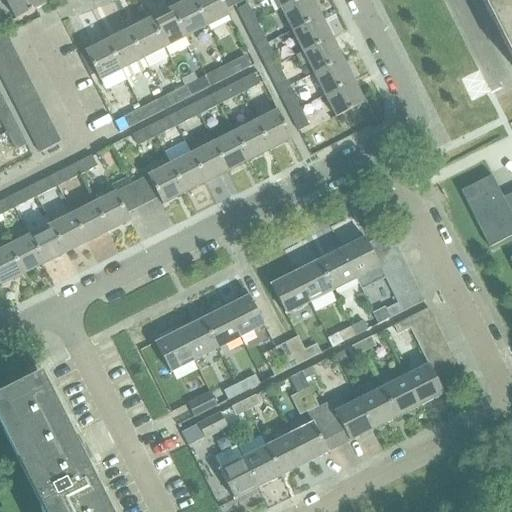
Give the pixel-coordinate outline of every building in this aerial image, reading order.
[(43,0),(6,0),(17,20),(46,6),(43,0)] [(187,38),(208,27),(194,0),(187,0),(172,8),(187,38)] [(227,10),(222,0),(194,0),(208,27),(230,16),(227,10)] [(237,0),(222,0),(227,10),(239,3),(237,0)] [(276,0),(281,10),(301,0),(276,0)] [(301,0),(281,10),(292,31),(321,17),(313,0),(301,0)] [(511,0),(487,0),(511,48),(511,0)] [(237,10),(246,28),(257,22),(248,4),(237,10)] [(165,48),(187,38),(172,8),(150,19),(165,48)] [(292,31),(303,53),(332,38),(321,17),(292,31)] [(144,59),(165,48),(150,19),(129,29),(144,59)] [(257,22),(246,28),(255,46),(266,40),(257,22)] [(148,69),(144,59),(129,29),(107,40),(122,70),(127,79),(148,69)] [(0,52),(12,46),(7,35),(0,38),(0,52)] [(308,62),(314,74),(343,59),(332,38),(303,53),(296,56),(301,66),(308,62)] [(100,81),(122,70),(107,40),(85,51),(100,81)] [(12,46),(0,52),(0,65),(18,57),(12,46)] [(258,52),(267,71),(278,65),(269,47),(258,52)] [(245,56),(227,65),(232,76),(250,67),(245,56)] [(0,65),(0,75),(2,78),(23,68),(18,57),(0,65)] [(314,74),(325,96),(354,81),(343,59),(314,74)] [(232,76),(227,65),(210,73),(215,84),(232,76)] [(278,65),(267,71),(276,88),(287,82),(278,65)] [(29,78),(23,68),(2,78),(7,89),(29,78)] [(253,74),(236,82),(242,93),(259,84),(253,74)] [(202,77),(184,86),(189,97),(208,88),(202,77)] [(34,89),(29,78),(7,89),(12,100),(34,89)] [(354,81),(325,96),(336,118),(365,103),(354,81)] [(242,93),(236,82),(218,92),(223,103),(242,93)] [(189,97),(184,86),(166,95),(171,106),(189,97)] [(39,100),(34,89),(12,100),(18,110),(39,100)] [(280,96),(289,113),(300,108),(291,90),(280,96)] [(211,95),(193,104),(199,115),(216,106),(211,95)] [(159,99),(141,108),(147,119),(165,110),(159,99)] [(45,111),(39,100),(18,110),(23,121),(45,111)] [(199,115),(193,104),(173,114),(179,125),(199,115)] [(147,119),(141,108),(124,117),(129,128),(147,119)] [(300,108),(289,113),(299,131),(309,126),(300,108)] [(0,119),(7,133),(18,128),(9,110),(0,114),(0,119)] [(278,110),(256,121),(270,150),(293,139),(278,110)] [(50,121),(45,111),(23,121),(29,132),(50,121)] [(167,117),(150,126),(156,136),(172,128),(167,117)] [(56,132),(50,121),(29,132),(34,143),(56,132)] [(256,121),(234,132),(249,161),(270,150),(256,121)] [(156,136),(150,126),(132,135),(138,145),(156,136)] [(18,128),(7,133),(16,151),(27,146),(18,128)] [(34,143),(40,154),(61,143),(56,132),(34,143)] [(234,132),(213,143),(228,172),(249,161),(234,132)] [(213,143),(191,154),(206,183),(228,172),(213,143)] [(191,154),(170,165),(185,194),(206,183),(191,154)] [(92,156),(74,165),(79,176),(97,167),(92,156)] [(79,176),(74,165),(56,174),(62,185),(79,176)] [(148,176),(159,198),(163,205),(185,194),(170,165),(148,176)] [(148,203),(159,198),(148,176),(137,182),(148,203)] [(492,176),(461,191),(489,247),(511,236),(511,256),(509,258),(511,263),(511,193),(503,198),(492,176)] [(49,178),(31,187),(37,197),(54,188),(49,178)] [(137,208),(148,203),(137,182),(127,187),(137,208)] [(37,197),(31,187),(13,196),(19,206),(37,197)] [(127,214),(137,208),(127,187),(116,192),(127,214)] [(116,192),(93,203),(108,232),(130,221),(127,214),(116,192)] [(6,199),(0,202),(0,215),(12,210),(6,199)] [(93,203),(72,214),(87,243),(108,232),(93,203)] [(72,214),(51,225),(65,254),(87,243),(72,214)] [(51,225),(29,236),(44,265),(65,254),(51,225)] [(367,244),(373,255),(396,244),(390,232),(367,244)] [(29,236),(8,247),(23,276),(44,265),(29,236)] [(365,238),(341,250),(356,280),(361,290),(385,278),(384,277),(380,268),(379,267),(373,255),(368,245),(367,244),(365,238)] [(373,255),(379,267),(401,255),(396,244),(373,255)] [(23,276),(8,247),(0,250),(0,286),(0,287),(23,276)] [(333,291),(356,280),(341,250),(318,262),(333,291)] [(380,268),(384,277),(407,266),(401,255),(379,267),(380,268)] [(309,303),(333,291),(318,262),(294,274),(309,303)] [(385,278),(390,289),(413,278),(407,266),(384,277),(385,278)] [(285,315),(309,303),(294,274),(270,286),(285,315)] [(390,289),(396,301),(419,289),(413,278),(390,289)] [(419,289),(396,301),(397,303),(385,309),(390,318),(424,300),(419,289)] [(249,296),(226,308),(240,338),(264,325),(249,296)] [(226,308),(203,320),(218,349),(240,338),(226,308)] [(410,328),(412,331),(434,319),(428,308),(394,325),(398,334),(410,328)] [(440,331),(434,319),(412,331),(418,342),(440,331)] [(203,320),(179,332),(194,361),(218,349),(203,320)] [(363,320),(351,326),(356,335),(367,329),(363,320)] [(356,335),(351,326),(327,338),(332,347),(356,335)] [(167,338),(156,344),(171,373),(194,361),(179,332),(178,332),(174,330),(167,334),(167,338)] [(418,342),(424,354),(446,343),(440,331),(418,342)] [(371,337),(359,343),(364,352),(375,346),(371,337)] [(298,338),(287,343),(298,365),(321,354),(316,344),(305,350),(298,338)] [(298,365),(287,343),(276,349),(282,362),(270,368),(275,377),(298,365)] [(364,352),(359,343),(347,349),(352,358),(364,352)] [(424,354),(429,365),(429,366),(452,354),(446,343),(424,354)] [(452,354),(429,366),(435,377),(457,365),(452,354)] [(429,365),(405,376),(420,406),(444,394),(440,388),(435,377),(429,366),(429,365)] [(435,377),(440,388),(463,376),(457,365),(435,377)] [(0,393),(0,413),(30,473),(37,470),(43,481),(36,484),(49,511),(104,511),(79,462),(87,458),(87,459),(88,459),(81,444),(80,444),(80,445),(73,449),(36,375),(0,393)] [(255,375),(236,385),(240,394),(259,384),(255,375)] [(405,376),(382,388),(397,418),(420,406),(405,376)] [(240,394),(236,385),(224,391),(228,400),(240,394)] [(382,388),(359,400),(374,429),(397,418),(382,388)] [(255,395),(244,401),(248,410),(260,404),(255,395)] [(188,407),(194,420),(217,409),(211,396),(188,407)] [(340,397),(318,408),(338,446),(349,440),(350,441),(374,429),(359,400),(345,406),(340,397)] [(248,410),(244,401),(232,407),(236,416),(248,410)] [(312,424),(290,435),(305,465),(328,453),(327,451),(338,446),(318,408),(307,414),(312,424)] [(198,427),(205,441),(228,430),(221,416),(198,427)] [(290,435),(266,446),(282,476),(305,465),(290,435)] [(266,446),(243,458),(258,488),(282,476),(266,446)] [(258,488),(243,458),(219,470),(234,500),(258,488)]
